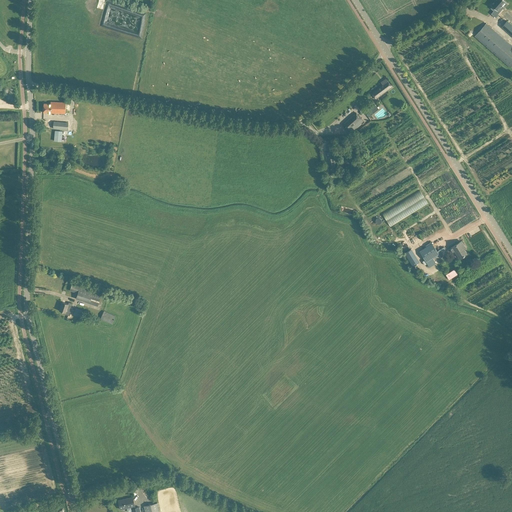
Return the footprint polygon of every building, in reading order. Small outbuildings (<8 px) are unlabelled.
[(495,0),(491,5),(492,6),(491,8),(494,11),(491,14),(496,18),(498,15),(497,14),(499,11),(499,12),(503,8),(501,7),(505,2),(503,0),(495,0)] [(511,25),(507,21),(502,27),(511,35),(511,25)] [(511,65),(511,46),(486,23),(475,36),(510,67),(511,65)] [(386,78),(381,82),(382,84),(371,93),(376,99),(392,87),(386,78)] [(65,110),(66,103),(66,102),(51,102),(51,104),(44,104),(43,112),(52,113),(65,113),(65,110)] [(383,102),(379,105),(381,108),(383,107),(388,114),(390,113),(383,102)] [(369,112),(366,114),(369,117),(379,109),(375,105),(367,111),(369,112)] [(356,113),(343,125),(346,128),(348,131),(361,119),(359,116),(356,113)] [(54,121),(53,128),(68,130),(68,123),(54,121)] [(328,152),(326,153),(329,169),(331,168),(334,168),(336,167),(334,157),(332,149),(331,144),(326,145),(328,152)] [(422,191),(382,211),(389,224),(428,204),(422,191)] [(463,256),(464,255),(467,253),(463,247),(464,246),(461,241),(449,249),(451,253),(454,251),(459,258),(463,256)] [(432,243),(420,251),(429,267),(436,263),(432,258),(439,254),(432,243)] [(419,262),(411,249),(405,253),(413,265),(419,262)] [(449,279),(458,275),(455,269),(446,274),(449,279)] [(77,298),(98,305),(102,293),(72,283),(70,290),(78,293),(77,298)] [(62,302),(59,311),(69,314),(72,303),(69,302),(68,304),(62,302)] [(83,310),(76,308),(73,315),(81,317),(83,310)] [(112,324),(116,316),(104,311),(100,319),(112,324)] [(140,511),(139,507),(135,508),(135,506),(133,497),(118,500),(120,509),(132,506),(133,511),(140,511)] [(159,511),(158,508),(157,503),(144,506),(145,511),(159,511)]
